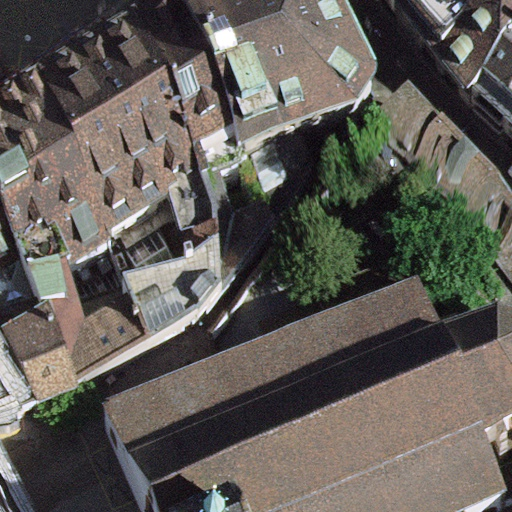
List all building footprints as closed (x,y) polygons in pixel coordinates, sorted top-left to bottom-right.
[(178,25),(242,179),(255,204),(274,235),(312,184),(297,151),(353,132),(367,112),(369,108),(369,104),(369,100),(368,98),(318,0),(245,0),(229,6),(178,25)] [(511,0),(383,0),(406,28),(472,111),(511,66),(511,0)] [(175,131),(201,195),(218,188),(242,179),(178,25),(151,41),(134,51),(170,127),(175,131)] [(122,289),(151,351),(164,343),(197,324),(219,300),(214,228),(201,195),(175,131),(170,127),(134,51),(114,63),(57,97),(39,108),(125,288),(122,289)] [(511,66),(472,111),(489,126),(511,145),(511,66)] [(427,137),(434,144),(435,144),(438,141),(424,127),(404,106),(384,128),(378,123),(357,147),(365,154),(378,140),(409,158),(427,137)] [(0,130),(0,237),(35,298),(32,300),(47,330),(63,364),(74,395),(96,383),(151,351),(122,289),(125,288),(39,108),(0,130)] [(438,141),(435,144),(436,145),(420,166),(466,212),(487,195),(492,191),(447,149),(440,141),(438,141)] [(214,228),(219,300),(242,273),(274,235),(255,204),(229,213),(218,188),(201,195),(214,228)] [(492,191),(487,195),(493,203),(473,219),(511,272),(511,271),(511,219),(504,208),(492,191)] [(32,300),(35,298),(0,237),(0,355),(38,409),(48,405),(74,395),(63,364),(47,330),(32,300)] [(409,303),(380,275),(316,300),(330,335),(219,380),(103,426),(141,511),(496,511),(505,508),(504,505),(511,501),(511,470),(493,478),(482,452),(495,447),(500,459),(507,456),(502,444),(511,439),(511,337),(500,334),(499,321),(492,321),(492,334),(462,345),(457,334),(453,335),(451,331),(435,337),(419,299),(409,303)] [(15,511),(0,483),(0,429),(21,418),(0,391),(0,511),(15,511)]
